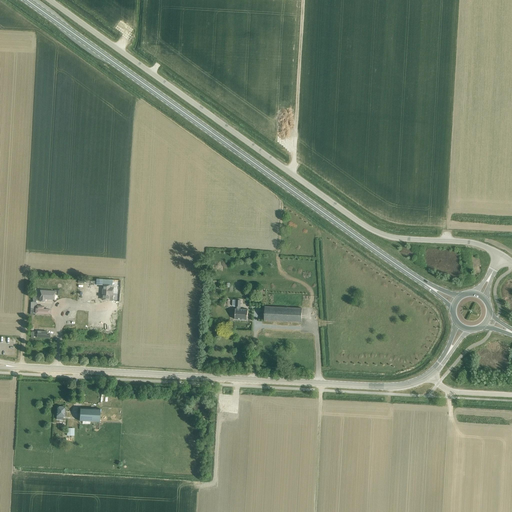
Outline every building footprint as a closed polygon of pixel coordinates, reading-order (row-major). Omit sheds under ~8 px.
[(109,288),(110,285),(102,285),(102,300),(109,300),(109,295),(112,295),(112,288),(109,288)] [(79,286),(78,299),(85,299),(86,291),(88,291),(88,286),(79,286)] [(53,300),(53,291),(40,291),(39,301),(44,302),(44,299),(53,300)] [(236,307),(235,320),(247,320),(248,310),(240,310),(241,300),(231,300),(233,300),(233,306),(234,307),(236,307)] [(264,321),(301,323),(302,308),(265,306),(264,321)] [(40,333),(38,333),(38,338),(51,339),(52,334),(47,334),(47,329),(41,329),(40,333)] [(66,417),(66,413),(65,413),(65,407),(57,407),(56,419),(63,420),(63,417),(66,417)] [(79,421),(99,422),(100,409),(80,408),(79,421)]
